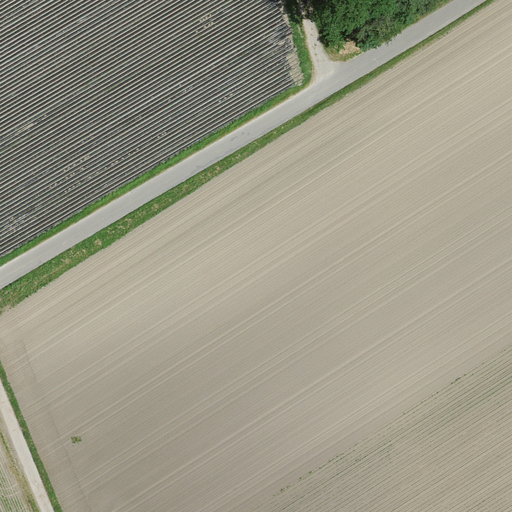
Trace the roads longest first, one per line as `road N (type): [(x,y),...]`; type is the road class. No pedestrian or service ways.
road 1 (tertiary): [(471,0),(0,279)]
road 2 (track): [(47,511),(0,394)]
